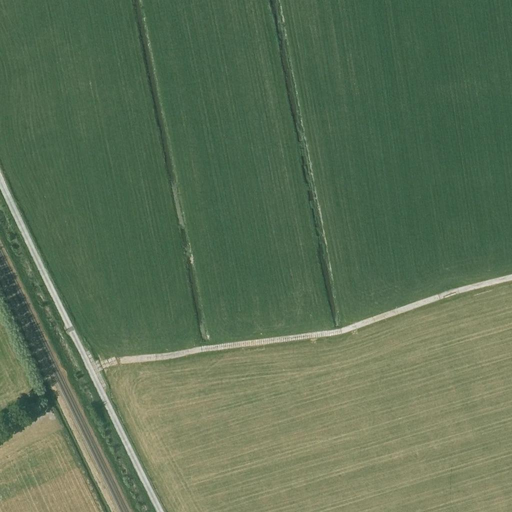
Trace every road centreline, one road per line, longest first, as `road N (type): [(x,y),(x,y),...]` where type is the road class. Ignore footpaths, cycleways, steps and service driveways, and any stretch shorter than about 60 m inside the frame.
road 1 (track): [(88,366),(327,334),(511,277)]
road 2 (unclassified): [(0,181),(158,511)]
